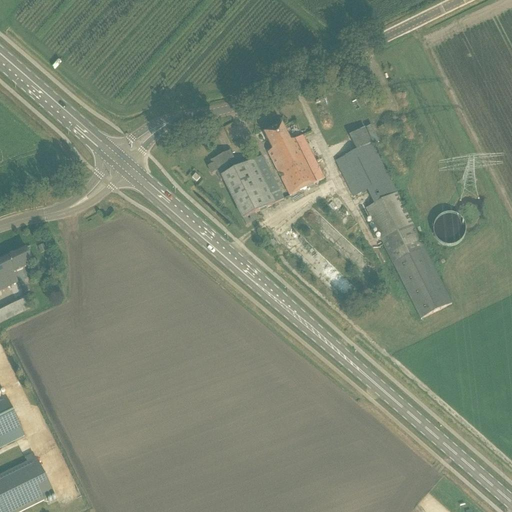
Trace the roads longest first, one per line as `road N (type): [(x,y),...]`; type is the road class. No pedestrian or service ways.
road 1 (primary): [(511,502),(121,161)]
road 2 (tertiary): [(121,161),(158,127),(257,100),(465,0)]
road 3 (primary): [(121,161),(0,57)]
road 4 (unclassified): [(0,228),(87,199),(121,161)]
